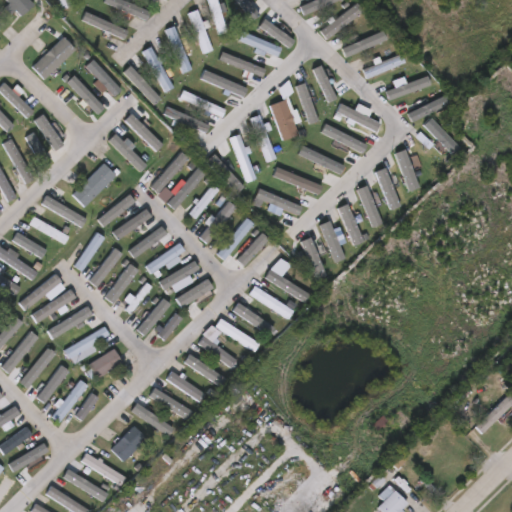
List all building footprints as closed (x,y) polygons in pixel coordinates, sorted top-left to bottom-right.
[(28,0),(32,4),(19,16),(5,0),(28,0)] [(66,0),(69,7),(60,10),(56,0),(66,0)] [(216,0),(225,32),(216,34),(205,0),(216,0)] [(198,15),(200,21),(206,19),(209,26),(203,28),(211,50),(202,53),(186,13),(196,9),(198,15)] [(190,69),(182,72),(164,29),(173,25),(190,69)] [(276,56),(238,40),(242,31),(280,47),(276,56)] [(74,50),(43,80),(30,67),(62,37),(74,50)] [(152,52),(155,57),(162,54),(165,60),(159,64),(171,88),(163,92),(141,51),(149,46),(152,52)] [(407,63),(368,79),(364,70),(375,65),(373,60),(380,57),(383,62),(403,54),(407,63)] [(287,97),(292,110),(295,109),(300,122),(293,124),(297,135),(281,141),(268,106),(281,100),(277,90),(287,80),(292,92),(287,97)] [(220,116),(178,98),(181,89),(224,109),(220,116)] [(164,146),(157,154),(123,122),(130,114),(164,146)] [(260,118),(262,124),(268,122),(271,130),(265,132),(275,158),(266,162),(248,118),(258,114),(260,118)] [(50,162),(42,167),(24,137),(32,132),(50,162)] [(24,184),(0,144),(8,139),(32,179),(24,184)] [(214,151),(222,159),(226,155),(232,161),(227,165),(246,185),(239,192),(206,159),(214,151)] [(163,187),(157,194),(149,187),(179,152),(187,158),(163,187)] [(114,175),(83,207),(71,195),(102,163),(114,175)] [(203,174),(173,208),(166,202),(196,167),(203,174)] [(7,202),(0,189),(0,170),(15,197),(7,202)] [(212,197),(194,219),(187,213),(211,184),(217,190),(212,197)] [(235,207),(205,243),(198,237),(227,201),(235,207)] [(68,236),(63,244),(28,224),(32,216),(68,236)] [(45,249),(40,258),(11,240),(16,231),(45,249)] [(106,238),(83,272),(74,266),(78,259),(75,257),(78,253),(82,255),(97,232),(106,238)] [(172,257),(150,273),(145,266),(178,243),(183,250),(172,257)] [(0,247),(3,249),(6,251),(8,247),(17,254),(15,258),(36,271),(31,279),(0,258),(0,247)] [(183,278),(165,290),(159,281),(186,264),(192,273),(183,278)] [(46,295),(25,311),(19,304),(56,274),(62,282),(46,295)] [(0,275),(21,288),(16,296),(0,286),(0,275)] [(293,311),(287,319),(247,294),(253,285),(293,311)] [(68,301),(35,323),(30,315),(69,289),(74,297),(68,301)] [(159,339),(167,343),(181,320),(173,315),(159,339)] [(259,344),(254,352),(241,344),(240,346),(235,343),(237,342),(213,327),(219,318),(259,344)] [(63,352),(68,361),(109,339),(104,331),(63,352)] [(203,335),(210,341),(213,337),(218,341),(215,345),(235,360),(229,368),(197,343),(203,335)] [(121,364),(96,379),(93,375),(88,378),(83,371),(89,367),(87,365),(113,349),(121,364)] [(186,369),(213,383),(217,376),(190,361),(186,369)] [(70,372),(46,405),(38,399),(44,391),(40,387),(43,384),(47,387),(62,366),(70,372)] [(204,394),(199,403),(164,380),(170,371),(204,394)] [(88,386),(59,424),(52,418),(59,408),(55,404),(59,399),(63,402),(80,380),(88,386)] [(98,401),(91,397),(75,419),(82,424),(98,401)] [(511,406),(511,400),(508,397),(475,430),(482,436),(511,406)] [(12,419),(0,426),(0,414),(13,406),(19,415),(12,419)] [(135,413),(160,429),(163,423),(138,408),(135,413)] [(390,424),(384,430),(382,428),(372,436),(362,426),(378,409),(389,420),(387,422),(390,424)] [(145,439),(121,462),(109,449),(132,426),(145,439)] [(30,440),(26,443),(23,440),(2,455),(0,452),(0,443),(25,427),(30,435),(28,437),(30,440)] [(463,463),(448,478),(444,474),(434,485),(428,479),(431,476),(426,471),(430,466),(436,472),(455,452),(460,458),(459,459),(463,463)] [(124,477),(119,485),(80,461),(85,453),(124,477)] [(403,511),(381,511),(376,507),(382,502),(376,496),(388,485),(406,505),(401,510),(403,511)] [(89,511),(88,511),(73,511),(45,494),(50,486),(89,511)] [(50,511),(30,511),(35,503),(50,511)]
